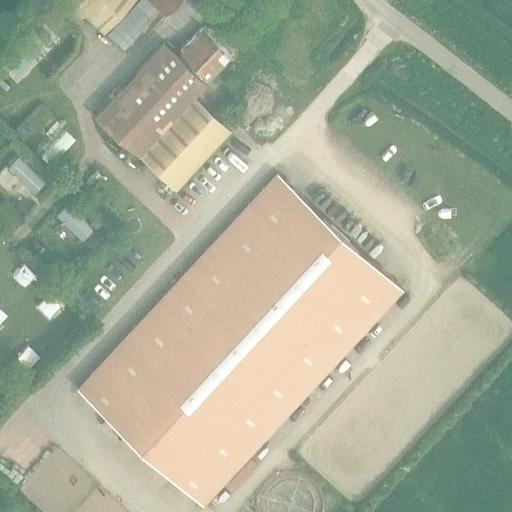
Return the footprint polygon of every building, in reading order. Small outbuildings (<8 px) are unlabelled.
[(156,0),(62,0),(80,17),(82,15),(125,56),(168,11),(156,0)] [(180,53),(209,80),(232,55),(203,28),(180,53)] [(8,65),(17,73),(46,43),(37,35),(8,65)] [(140,156),(176,191),(232,129),(195,96),(207,83),(164,44),(98,117),(140,156)] [(404,288),(279,172),(79,388),(204,504),(404,288)]
